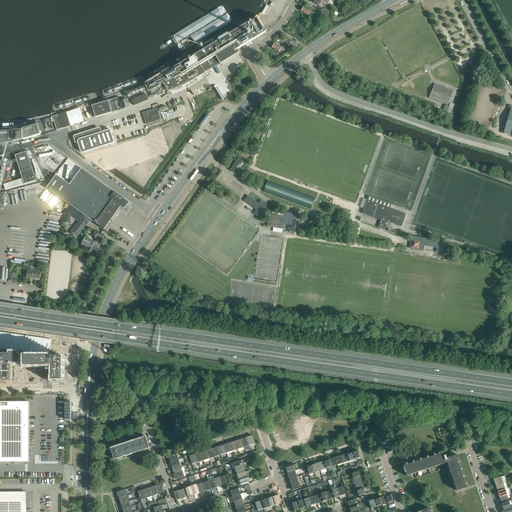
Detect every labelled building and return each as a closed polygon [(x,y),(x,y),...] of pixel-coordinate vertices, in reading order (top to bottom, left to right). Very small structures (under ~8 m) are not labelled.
[(316,14),(314,12),(304,7),(301,12),(308,16),(310,13),(313,14),(315,15),(316,14)] [(321,14),(328,17),(331,13),(324,9),(321,14)] [(215,62),(213,58),(215,56),(215,57),(216,56),(221,65),(240,53),(237,49),(266,32),(257,18),(210,46),(190,59),(189,59),(188,60),(187,60),(175,68),(171,70),(172,71),(161,77),(147,85),(151,91),(150,91),(153,96),(154,96),(156,99),(164,95),(163,92),(169,89),(170,91),(185,85),(190,82),(205,73),(200,66),(206,62),(209,66),(215,62)] [(310,30),(312,31),(320,21),(318,20),(310,30)] [(275,43),(274,45),(273,46),(272,47),(272,48),(279,53),(281,49),(284,51),(285,50),(286,50),(288,47),(284,44),(282,47),(275,43)] [(435,84),(429,98),(448,105),(453,91),(435,84)] [(132,100),(130,101),(132,106),(134,105),(148,100),(146,94),(132,100)] [(127,99),(120,101),(118,97),(109,101),(113,112),(118,111),(118,110),(122,109),(130,107),(127,99)] [(109,101),(94,105),(91,106),(95,118),(112,112),(109,101)] [(165,112),(168,121),(175,118),(187,113),(183,105),(165,112)] [(447,106),(445,111),(451,113),(453,106),(449,105),(449,106),(447,106)] [(511,106),(510,106),(509,106),(509,107),(507,121),(506,122),(505,128),(503,127),(501,133),(508,135),(511,135),(511,106)] [(85,108),(84,108),(85,113),(88,120),(90,119),(92,118),(90,111),(89,107),(85,108)] [(79,108),(59,115),(63,128),(83,122),(79,108)] [(143,114),(147,127),(161,122),(157,109),(143,114)] [(63,128),(59,115),(52,117),(57,130),(63,128)] [(0,132),(0,144),(14,142),(23,140),(41,135),(38,125),(22,129),(22,130),(22,131),(0,132)] [(77,141),(77,142),(78,143),(80,151),(81,151),(81,152),(81,153),(82,153),(83,153),(112,143),(113,143),(113,142),(114,142),(114,141),(114,140),(110,129),(102,132),(79,139),(78,139),(78,140),(78,141),(77,141)] [(2,181),(3,184),(5,190),(36,181),(27,152),(15,155),(22,178),(9,183),(8,180),(2,181)] [(240,157),(231,169),(235,171),(244,159),(240,157)] [(129,203),(81,168),(70,184),(56,175),(46,188),(71,206),(91,220),(104,229),(121,206),(125,208),(129,203)] [(263,192),(311,209),(315,198),(268,180),(263,192)] [(259,203),(248,196),(244,201),(257,210),(254,214),(259,218),(268,205),(261,200),(259,203)] [(406,214),(367,200),(362,213),(381,220),(378,227),(384,229),(387,222),(390,224),(391,222),(402,226),(406,214)] [(91,220),(71,206),(65,213),(63,222),(68,223),(70,215),(71,215),(81,222),(73,232),(72,231),(70,233),(76,238),(91,220)] [(284,216),(270,214),(268,227),(283,229),(284,224),(296,226),(298,213),(285,211),(284,216)] [(95,238),(96,239),(95,242),(85,237),(81,244),(91,249),(90,251),(96,254),(99,247),(99,246),(101,242),(102,242),(104,237),(99,234),(97,234),(95,235),(95,236),(95,238)] [(437,252),(443,253),(445,243),(439,242),(439,241),(416,237),(412,237),(411,248),(422,250),(423,248),(424,248),(424,245),(438,247),(437,252)] [(26,278),(40,279),(41,271),(37,271),(37,270),(27,269),(26,278)] [(0,380),(12,381),(12,363),(26,363),(26,367),(49,367),(49,366),(53,366),(53,381),(63,380),(63,357),(49,357),(49,355),(8,349),(0,349),(0,380)] [(29,402),(0,402),(0,461),(25,462),(29,458),(29,454),(29,402)] [(290,428),(290,427),(289,419),(300,416),(297,409),(267,419),(269,426),(279,423),(283,430),(288,443),(294,440),(306,436),(301,421),(292,424),(293,427),(290,428)] [(252,435),(247,437),(250,446),(255,444),(252,435)] [(142,437),(142,439),(111,449),(112,453),(114,459),(117,459),(117,460),(119,460),(118,458),(125,456),(125,458),(127,457),(126,456),(132,453),(133,455),(134,454),(134,453),(140,451),(141,452),(142,452),(142,450),(146,449),(149,448),(145,436),(142,437)] [(247,437),(241,439),(244,448),(250,446),(247,437)] [(241,439),(235,441),(238,450),(244,448),(241,439)] [(235,441),(229,443),(232,452),(236,450),(236,452),(238,451),(238,450),(235,441)] [(229,443),(224,445),(227,453),(232,452),(229,443)] [(224,445),(218,447),(221,455),(227,453),(224,445)] [(218,447),(212,448),(215,457),(221,455),(218,447)] [(212,448),(207,450),(209,459),(215,457),(212,448)] [(207,450),(201,452),(204,461),(209,459),(207,450)] [(358,450),(352,452),(355,459),(360,457),(358,450)] [(201,452),(195,454),(198,463),(204,461),(201,452)] [(352,452),(347,454),(349,461),(355,459),(352,452)] [(439,454),(410,463),(403,466),(404,468),(403,468),(405,473),(405,472),(406,475),(406,476),(447,462),(457,491),(467,488),(457,459),(459,459),(457,455),(453,456),(452,453),(444,456),(442,452),(438,453),(439,454)] [(168,456),(170,462),(179,459),(177,453),(168,456)] [(198,463),(195,454),(189,456),(192,465),(198,463)] [(347,454),(341,456),(343,463),(349,461),(347,454)] [(341,456),(335,457),(338,465),(343,463),(341,456)] [(335,457),(329,459),(332,467),(338,465),(335,457)] [(170,462),(172,468),(181,465),(179,459),(170,462)] [(329,459),(324,461),(326,469),(332,467),(329,459)] [(233,463),(235,468),(243,466),(242,460),(233,463)] [(324,461),(318,463),(320,471),(326,469),(324,461)] [(318,463),(312,465),(315,472),(320,471),(318,463)] [(286,467),(288,473),(295,470),(297,470),(295,464),(286,467)] [(172,468),(174,474),(183,471),(181,465),(172,468)] [(315,472),(312,465),(306,467),(309,474),(315,472)] [(235,468),(237,474),(245,471),(243,466),(235,468)] [(288,473),(289,479),(297,476),(295,470),(288,473)] [(183,471),(174,474),(176,479),(185,477),(183,471)] [(237,474),(238,480),(247,477),(245,471),(237,474)] [(351,473),(353,479),(360,476),(358,471),(351,473)] [(223,475),(220,477),(223,485),(228,483),(225,475),(225,473),(223,474),(223,475)] [(291,484),(299,482),(300,481),(298,476),(297,476),(289,479),(291,484)] [(353,479),(355,485),(362,482),(360,476),(353,479)] [(220,477),(214,478),(217,487),(223,485),(220,477)] [(247,477),(238,480),(240,486),(249,483),(247,477)] [(494,479),(496,485),(503,483),(501,477),(494,479)] [(214,478),(208,480),(211,489),(217,487),(214,478)] [(208,480),(202,482),(205,491),(211,489),(208,480)] [(202,482),(197,484),(200,493),(205,491),(202,482)] [(299,482),(291,484),(293,490),(301,488),(299,482)] [(355,485),(357,490),(364,488),(362,482),(355,485)] [(496,485),(498,491),(505,489),(503,483),(496,485)] [(161,484),(155,486),(158,494),(164,492),(161,484)] [(197,484),(191,486),(194,495),(200,493),(197,484)] [(155,486),(150,488),(152,496),(158,494),(155,486)] [(191,486),(185,488),(188,497),(194,495),(191,486)] [(343,487),(337,488),(339,496),(345,494),(343,487)] [(150,488),(144,490),(146,498),(152,496),(150,488)] [(185,488),(179,490),(182,499),(188,497),(185,488)] [(230,491),(232,497),(241,494),(239,488),(230,491)] [(337,488),(331,490),(334,498),(339,496),(337,488)] [(364,488),(357,490),(358,496),(366,494),(364,488)] [(498,491),(500,497),(507,495),(505,489),(498,491)] [(117,492),(119,498),(127,495),(125,490),(117,492)] [(146,498),(144,490),(138,492),(141,500),(146,498)] [(182,499),(179,490),(174,492),(177,500),(182,499)] [(331,490),(326,492),(328,500),(334,498),(331,490)] [(0,511),(22,511),(23,498),(16,498),(16,492),(0,492),(0,511)] [(326,492),(320,494),(322,502),(328,500),(326,492)] [(232,497),(234,502),(243,499),(241,494),(232,497)] [(320,494),(314,496),(317,503),(322,502),(320,494)] [(395,503),(391,494),(386,496),(388,503),(389,505),(394,503),(394,504),(395,503)] [(119,498),(121,504),(129,501),(127,495),(119,498)] [(278,495),(272,497),(275,505),(281,504),(278,495)] [(500,497),(502,504),(509,501),(507,495),(500,497)] [(314,496),(308,498),(311,505),(317,503),(314,496)] [(386,496),(380,497),(382,505),(388,503),(386,496)] [(272,497),(267,499),(270,507),(275,505),(272,497)] [(380,497),(374,499),(376,507),(382,505),(380,497)] [(302,498),(296,499),(299,509),(305,507),(303,500),(302,498)] [(308,498),(303,500),(305,507),(311,505),(308,498)] [(234,502),(236,508),(245,505),(243,499),(234,502)] [(267,499),(261,500),(264,509),(270,507),(267,499)] [(296,499),(291,500),(292,503),(291,504),(294,511),(299,509),(296,499)] [(347,502),(349,507),(357,505),(355,499),(347,502)] [(376,507),(374,499),(368,501),(371,509),(376,507)] [(264,509),(261,500),(255,502),(258,511),(264,509)] [(121,504),(123,509),(131,507),(129,501),(121,504)] [(502,504),(504,510),(511,507),(509,501),(502,504)]
